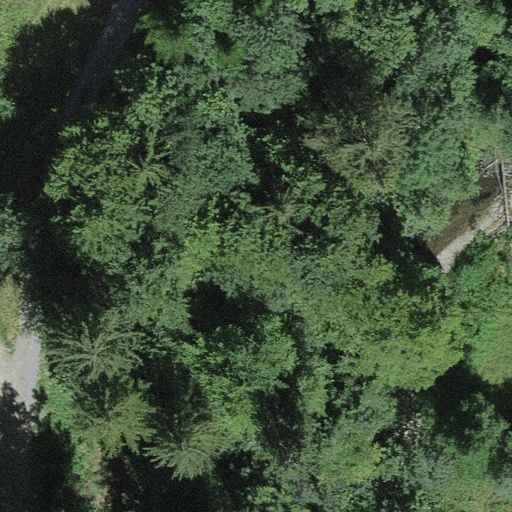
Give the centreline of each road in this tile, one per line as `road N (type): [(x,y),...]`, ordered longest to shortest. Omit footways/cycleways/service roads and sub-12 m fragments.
road 1 (track): [(120,0),(55,188),(25,445)]
road 2 (track): [(24,511),(25,445),(0,356)]
